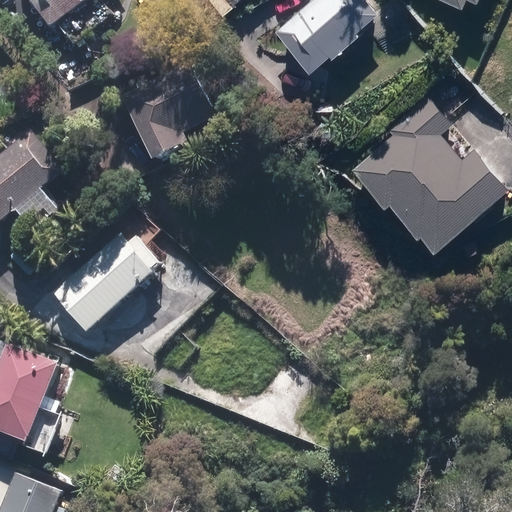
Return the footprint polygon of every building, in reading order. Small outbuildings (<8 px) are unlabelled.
[(46,0),(88,46),(139,0),(46,0)] [(215,0),(227,14),(243,0),(215,0)] [(393,15),(379,0),(321,0),(293,23),(330,67),(393,15)] [(201,45),(117,97),(163,172),(248,120),(201,45)] [(511,173),(432,93),(363,162),(453,251),(511,192),(511,173)] [(73,167),(39,128),(0,162),(0,205),(13,220),(73,167)] [(169,273),(134,230),(64,286),(98,329),(169,273)] [(233,289),(197,331),(263,389),(299,347),(233,289)] [(0,428),(43,443),(69,368),(7,346),(0,366),(0,428)] [(140,443),(119,431),(105,455),(126,467),(140,443)] [(45,511),(55,484),(22,472),(7,511),(45,511)]
